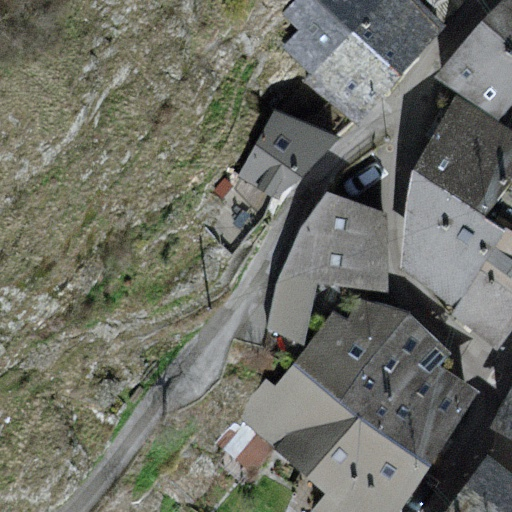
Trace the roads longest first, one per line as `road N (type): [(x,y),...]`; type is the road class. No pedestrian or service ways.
road 1 (residential): [(409,109),(381,120),(312,180),(243,296),(74,511)]
road 2 (residential): [(503,370),(396,278),(392,216),(409,109)]
road 3 (residential): [(409,109),(419,78),(481,0)]
